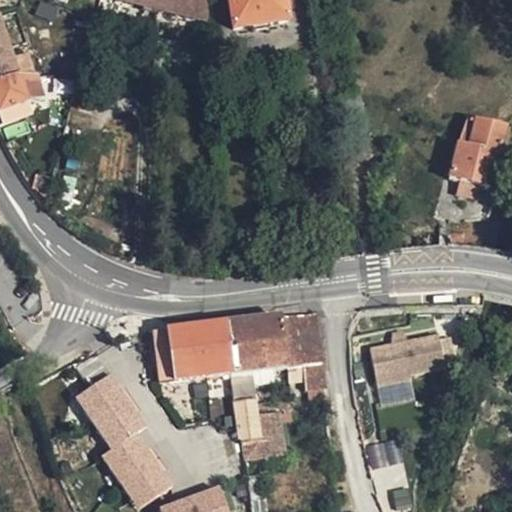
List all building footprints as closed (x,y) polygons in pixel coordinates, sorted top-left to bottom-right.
[(99,0),(100,0),(209,30),(207,0),(99,0)] [(285,0),(229,0),(237,33),(290,25),(285,0)] [(22,13),(2,19),(11,47),(31,41),(22,13)] [(0,17),(0,16),(0,83),(20,76),(37,77),(30,55),(28,51),(14,56),(11,47),(2,19),(0,17)] [(37,77),(51,77),(43,52),(30,55),(37,77)] [(20,76),(0,83),(0,108),(0,110),(43,95),(37,77),(20,76)] [(369,130),(361,92),(344,96),(352,133),(369,130)] [(447,176),(458,182),(479,187),(489,189),(507,131),(471,120),(461,146),(456,145),(447,176)] [(479,187),(458,182),(455,191),(476,198),(479,187)] [(227,329),(236,380),(252,466),(294,458),(289,419),(265,421),(259,377),(306,371),(310,399),(332,396),(316,319),(227,329)] [(227,329),(159,334),(167,387),(236,380),(227,329)] [(449,370),(441,337),(373,353),(383,391),(414,384),(413,377),(449,370)] [(107,448),(100,453),(136,510),(179,484),(111,373),(75,395),(107,448)] [(254,477),(261,511),(272,511),(266,476),(254,477)] [(229,511),(223,486),(161,501),(163,511),(229,511)]
